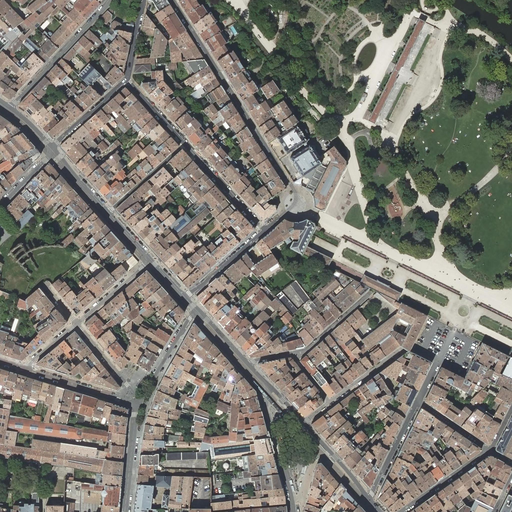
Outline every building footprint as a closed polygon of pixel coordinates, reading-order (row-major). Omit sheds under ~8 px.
[(0,13),(2,15),(0,16),(0,19),(4,17),(12,9),(7,4),(3,0),(1,0),(0,1),(0,13)] [(58,6),(50,0),(47,3),(33,14),(24,21),(16,27),(22,33),(17,38),(22,43),(22,42),(23,43),(30,50),(44,64),(47,60),(50,58),(36,45),(32,41),(41,33),(36,28),(47,17),(50,14),(52,12),(58,6)] [(50,0),(37,0),(27,8),(30,11),(33,14),(47,3),(50,0)] [(63,8),(68,2),(67,1),(65,0),(50,0),(58,6),(60,9),(61,10),(63,8)] [(70,0),(68,2),(72,6),(75,8),(86,19),(92,13),(98,7),(92,2),(91,2),(88,0),(70,0)] [(148,0),(152,1),(159,12),(170,5),(166,0),(148,0)] [(196,2),(194,0),(181,0),(179,2),(187,15),(200,6),(197,1),(196,2)] [(83,22),(86,19),(75,8),(72,6),(68,2),(63,8),(61,10),(66,14),(79,27),(83,22)] [(170,5),(159,12),(155,14),(160,23),(162,22),(175,13),(170,5)] [(208,15),(202,5),(200,6),(187,15),(194,25),(208,15)] [(52,15),(53,16),(60,9),(58,6),(52,12),(54,13),(52,15)] [(119,36),(129,46),(132,33),(133,25),(134,19),(132,19),(131,21),(130,23),(131,25),(127,24),(127,25),(126,26),(121,25),(120,23),(116,21),(114,21),(110,26),(108,23),(111,19),(112,15),(111,14),(113,12),(113,10),(110,8),(104,14),(100,18),(106,25),(106,24),(109,27),(114,31),(115,32),(119,36)] [(0,19),(0,33),(3,36),(14,28),(16,27),(24,21),(18,15),(12,9),(4,17),(0,19)] [(186,31),(175,13),(162,22),(160,23),(155,26),(157,29),(167,41),(169,44),(186,31)] [(217,22),(211,13),(208,15),(194,25),(199,34),(217,22)] [(76,30),(79,27),(66,14),(65,16),(67,17),(62,22),(60,21),(59,22),(62,25),(72,34),(76,30)] [(149,18),(145,14),(143,26),(154,29),(155,26),(149,18)] [(370,116),(368,121),(374,124),(377,119),(397,79),(396,77),(398,72),(401,67),(403,67),(423,26),(425,22),(419,19),(417,23),(393,70),(370,116)] [(219,25),(217,22),(199,34),(205,42),(220,33),(222,31),(223,31),(220,27),(219,26),(219,25)] [(66,41),(72,34),(62,25),(51,37),(50,38),(46,35),(47,34),(45,31),(42,34),(44,35),(48,40),(58,49),(66,41)] [(154,29),(143,26),(141,34),(140,38),(143,38),(144,38),(145,35),(154,37),(151,54),(138,52),(136,59),(150,58),(154,58),(157,57),(164,57),(167,41),(157,29),(157,30),(154,29)] [(3,53),(4,53),(8,48),(17,38),(22,33),(16,27),(14,28),(3,36),(0,38),(0,54),(2,52),(3,53)] [(101,41),(100,41),(89,30),(87,33),(83,36),(93,45),(96,47),(101,42),(101,41)] [(181,53),(182,52),(194,44),(186,31),(169,44),(170,56),(171,63),(176,62),(182,62),(182,59),(181,53)] [(226,43),(229,42),(228,40),(227,40),(222,31),(220,33),(205,42),(211,53),(224,45),(226,43)] [(128,54),(129,46),(119,36),(115,32),(112,35),(109,33),(109,34),(107,32),(105,34),(113,42),(120,48),(119,52),(128,54)] [(36,45),(50,58),(54,53),(58,49),(48,40),(44,35),(42,34),(41,33),(40,34),(42,36),(40,38),(41,40),(36,45)] [(93,45),(83,36),(81,39),(78,42),(87,51),(93,45)] [(41,67),(44,64),(30,50),(23,58),(26,61),(22,66),(19,63),(18,62),(19,61),(15,58),(13,59),(13,58),(14,57),(16,55),(13,52),(22,43),(17,38),(8,48),(4,53),(8,57),(11,60),(12,61),(14,63),(20,68),(20,69),(30,78),(34,74),(41,67)] [(126,61),(128,54),(119,52),(120,48),(113,42),(110,45),(107,43),(102,39),(100,41),(101,41),(101,42),(104,45),(107,47),(110,50),(115,55),(118,57),(117,60),(126,61)] [(85,61),(91,55),(87,51),(78,42),(75,45),(72,48),(85,61)] [(204,60),(194,44),(182,52),(186,59),(182,59),(182,62),(183,62),(204,60)] [(224,45),(211,53),(217,62),(230,53),(224,45)] [(104,56),(110,50),(107,47),(101,53),(104,56)] [(123,74),(126,61),(117,60),(118,57),(115,55),(110,50),(104,56),(115,66),(123,74)] [(238,60),(233,51),(230,53),(217,62),(222,70),(238,60)] [(0,67),(8,57),(4,53),(3,53),(2,52),(0,54),(0,56),(1,58),(2,59),(0,61),(0,67)] [(11,67),(14,63),(12,61),(11,60),(8,57),(0,67),(0,82),(1,82),(6,74),(2,72),(7,65),(11,67)] [(136,59),(135,66),(155,64),(157,64),(157,57),(154,58),(150,58),(136,59)] [(67,75),(72,69),(62,59),(59,62),(56,65),(67,75)] [(208,66),(204,60),(183,62),(191,75),(192,76),(195,74),(208,66)] [(239,62),(238,60),(222,70),(229,81),(245,70),(243,68),(239,62)] [(171,63),(168,63),(168,70),(176,70),(176,62),(171,63)] [(16,74),(20,69),(20,68),(14,63),(11,67),(6,74),(1,82),(0,82),(0,92),(2,94),(8,87),(12,81),(7,78),(12,71),(16,74)] [(151,72),(155,72),(163,71),(168,70),(168,63),(157,64),(155,64),(135,66),(133,73),(146,72),(151,72)] [(100,74),(89,64),(78,76),(79,77),(87,84),(89,86),(97,94),(101,97),(105,93),(101,89),(98,90),(93,85),(93,82),(96,78),(99,78),(99,79),(99,78),(104,83),(104,86),(109,90),(112,87),(107,81),(104,78),(100,74)] [(70,79),(67,75),(56,65),(54,68),(51,71),(61,81),(64,84),(65,85),(70,79)] [(123,77),(123,74),(115,66),(108,74),(117,82),(123,77)] [(212,72),(208,66),(195,74),(192,76),(188,79),(187,79),(190,85),(195,82),(198,80),(212,72)] [(27,81),(30,78),(20,69),(16,74),(20,77),(18,79),(24,85),(27,81)] [(251,76),(247,69),(245,70),(229,81),(236,92),(252,81),(250,77),(251,76)] [(58,90),(63,94),(64,92),(60,88),(64,84),(61,81),(51,71),(48,74),(45,77),(53,85),(55,87),(58,90)] [(149,95),(157,104),(165,96),(165,97),(167,96),(172,93),(173,92),(182,88),(179,84),(177,82),(175,83),(176,85),(171,90),(164,81),(163,71),(155,72),(156,85),(157,87),(157,88),(149,95)] [(141,86),(149,95),(157,88),(157,87),(156,85),(155,72),(151,72),(151,79),(152,79),(152,82),(142,83),(141,86)] [(216,78),(212,72),(198,80),(195,82),(190,85),(192,88),(197,85),(199,89),(202,87),(202,86),(216,78)] [(112,87),(117,82),(108,74),(106,76),(105,77),(104,78),(107,81),(112,87)] [(21,88),(24,85),(18,79),(17,81),(14,78),(14,77),(12,75),(10,78),(12,80),(12,81),(8,87),(2,94),(5,96),(9,99),(11,99),(17,93),(21,88)] [(42,97),(53,85),(45,77),(34,89),(32,91),(29,93),(25,98),(19,105),(19,106),(22,108),(25,110),(36,100),(37,99),(41,95),(42,97)] [(221,86),(216,78),(202,86),(203,88),(206,86),(210,93),(221,86)] [(95,102),(101,97),(97,94),(89,86),(86,89),(84,86),(81,84),(76,80),(74,82),(75,84),(78,87),(80,89),(83,91),(84,91),(84,92),(89,96),(95,102)] [(258,90),(252,81),(236,92),(242,101),(252,94),(258,90)] [(275,85),(272,81),(260,89),(267,99),(279,91),(278,90),(277,88),(275,85)] [(226,94),(221,86),(210,93),(207,95),(210,99),(199,107),(203,111),(211,104),(213,103),(216,101),(226,94)] [(89,107),(95,102),(89,96),(84,92),(84,91),(83,91),(80,89),(78,91),(72,87),(70,90),(71,91),(75,94),(75,95),(77,97),(78,98),(89,107)] [(125,88),(119,94),(124,100),(131,94),(126,88),(125,88)] [(165,96),(157,104),(163,110),(172,101),(176,98),(177,97),(179,95),(179,94),(175,97),(172,93),(167,96),(165,97),(165,96)] [(124,100),(119,94),(113,99),(119,105),(121,108),(124,106),(122,103),(121,103),(122,102),(124,100)] [(124,111),(137,100),(131,94),(124,100),(122,102),(121,103),(122,103),(123,103),(125,101),(127,103),(124,106),(121,108),(122,109),(124,111)] [(228,98),(226,94),(216,101),(220,108),(217,110),(218,112),(222,109),(231,102),(228,98)] [(252,94),(242,101),(243,103),(253,96),(252,94)] [(28,113),(31,116),(37,111),(38,112),(44,107),(44,106),(42,104),(38,101),(42,97),(41,95),(37,99),(36,100),(25,110),(26,111),(28,113)] [(83,113),(89,107),(78,98),(77,97),(75,95),(74,96),(74,97),(75,97),(76,98),(73,101),(72,100),(71,100),(70,100),(70,101),(83,113)] [(255,100),(253,96),(243,103),(249,112),(259,105),(265,101),(263,98),(262,97),(258,100),(257,99),(255,100)] [(172,101),(163,110),(169,117),(183,104),(177,97),(176,98),(172,101)] [(51,106),(54,103),(51,99),(48,102),(48,103),(45,105),(44,106),(44,107),(38,112),(37,111),(31,116),(34,120),(37,122),(44,116),(51,109),(53,107),(51,106)] [(68,110),(77,119),(83,113),(70,101),(70,100),(68,99),(67,100),(67,101),(67,102),(68,103),(64,106),(64,107),(68,110)] [(119,105),(113,99),(107,104),(113,111),(116,114),(118,116),(120,114),(123,111),(124,111),(122,109),(121,108),(119,105)] [(53,107),(59,113),(64,118),(70,124),(77,119),(68,110),(64,107),(64,106),(58,101),(57,100),(54,103),(51,106),(53,107)] [(137,122),(148,112),(142,106),(137,100),(124,111),(123,111),(120,114),(118,116),(118,117),(116,118),(114,120),(113,121),(119,127),(124,133),(132,127),(134,124),(136,122),(137,122)] [(270,110),(265,101),(259,105),(249,112),(254,120),(269,110),(270,110)] [(288,108),(283,101),(271,109),(270,110),(269,110),(254,120),(259,128),(271,119),(273,118),(274,117),(276,116),(288,108)] [(216,126),(218,127),(219,126),(223,124),(224,123),(228,120),(238,113),(231,102),(222,109),(218,112),(217,112),(212,116),(209,118),(214,123),(216,126)] [(107,104),(101,110),(107,117),(110,120),(112,122),(113,121),(114,120),(110,115),(112,113),(116,118),(118,117),(118,116),(116,114),(113,111),(107,104)] [(183,104),(169,117),(175,123),(187,112),(189,110),(183,104)] [(203,111),(209,118),(212,116),(217,112),(211,104),(203,111)] [(259,128),(263,135),(276,127),(281,123),(292,115),(288,108),(276,116),(274,117),(273,118),(271,119),(259,128)] [(40,126),(42,128),(54,118),(57,116),(57,115),(55,114),(54,115),(51,112),(52,110),(51,109),(44,116),(37,122),(40,126)] [(116,129),(119,127),(113,121),(112,122),(110,120),(107,117),(101,110),(95,115),(104,125),(105,124),(107,126),(110,123),(111,125),(114,128),(114,127),(116,129)] [(175,123),(181,131),(195,118),(197,116),(194,113),(193,114),(191,112),(189,110),(187,112),(175,123)] [(153,118),(148,112),(137,122),(136,122),(139,126),(137,127),(140,130),(142,128),(153,118)] [(232,126),(242,119),(238,113),(228,120),(224,123),(223,124),(219,126),(218,127),(223,132),(227,129),(230,128),(232,126)] [(111,137),(114,134),(113,133),(108,127),(107,126),(105,124),(104,125),(95,115),(89,121),(95,127),(98,131),(102,127),(104,129),(110,136),(110,135),(111,137)] [(297,122),(292,115),(281,123),(276,127),(263,135),(268,143),(272,140),(273,140),(273,139),(276,137),(281,134),(296,124),(297,122)] [(0,116),(0,132),(3,130),(11,123),(3,118),(0,116)] [(45,131),(47,134),(58,123),(54,118),(42,128),(45,131)] [(58,123),(47,134),(50,137),(52,140),(53,140),(70,124),(64,118),(58,123)] [(159,124),(153,118),(142,128),(140,130),(146,136),(148,135),(159,124)] [(181,131),(188,138),(200,126),(201,126),(204,123),(203,122),(200,124),(195,118),(181,131)] [(235,135),(247,127),(242,119),(232,126),(230,128),(231,130),(233,129),(236,133),(234,134),(235,135)] [(108,147),(111,145),(106,138),(105,139),(100,133),(98,131),(95,127),(89,121),(83,126),(89,132),(87,134),(93,140),(98,146),(103,141),(108,147)] [(301,127),(298,122),(297,122),(296,124),(281,134),(276,137),(278,141),(284,149),(283,149),(287,155),(307,142),(307,141),(309,140),(307,136),(308,134),(307,132),(306,130),(304,128),(301,127)] [(17,128),(11,123),(3,130),(0,132),(0,136),(2,139),(17,128)] [(188,138),(195,145),(211,130),(216,126),(214,123),(208,128),(204,131),(200,126),(188,138)] [(165,131),(159,124),(148,135),(146,136),(147,137),(149,136),(153,141),(165,131)] [(64,152),(65,154),(78,142),(87,134),(89,132),(83,126),(59,147),(64,152)] [(195,145),(201,152),(213,141),(216,139),(213,136),(214,134),(214,132),(213,131),(218,127),(216,126),(211,130),(195,145)] [(252,135),(247,127),(235,135),(232,137),(229,139),(229,140),(230,141),(233,139),(236,137),(241,143),(252,135)] [(18,129),(17,128),(2,139),(0,139),(0,144),(2,143),(4,145),(12,140),(12,139),(22,134),(18,129)] [(171,137),(165,131),(153,141),(151,143),(143,150),(148,157),(152,154),(157,149),(163,144),(171,137)] [(0,150),(6,158),(4,159),(6,162),(14,158),(27,152),(35,147),(28,140),(22,134),(12,139),(12,140),(4,145),(2,143),(0,144),(0,150)] [(73,163),(76,165),(88,154),(91,152),(98,146),(93,140),(87,134),(78,142),(65,154),(67,156),(70,160),(73,163)] [(257,144),(252,135),(241,143),(240,144),(244,151),(241,153),(242,154),(245,153),(247,151),(257,144)] [(179,146),(171,137),(163,144),(171,153),(179,146)] [(201,152),(208,160),(219,149),(221,148),(226,143),(224,140),(217,146),(215,144),(218,141),(216,139),(213,141),(201,152)] [(122,147),(123,146),(117,140),(113,143),(111,145),(108,147),(109,147),(114,154),(117,151),(119,149),(122,147)] [(101,150),(103,152),(109,147),(108,147),(103,141),(98,146),(101,150)] [(142,145),(139,147),(143,150),(151,143),(148,141),(142,146),(142,145)] [(227,155),(222,149),(224,147),(227,144),(226,143),(221,148),(219,149),(208,160),(214,167),(227,155)] [(139,147),(137,144),(134,147),(139,154),(143,150),(139,147)] [(171,153),(163,144),(157,149),(166,158),(171,153)] [(262,151),(257,144),(247,151),(250,155),(248,157),(245,153),(242,154),(242,155),(244,156),(246,158),(248,161),(252,158),(262,151)] [(318,159),(320,157),(320,156),(315,149),(315,147),(315,146),(314,145),(312,144),(310,146),(309,145),(289,158),(293,164),(301,177),(320,164),(321,164),(318,159)] [(14,158),(6,162),(3,163),(0,164),(0,172),(2,175),(4,173),(8,171),(9,174),(11,172),(16,180),(21,176),(24,172),(33,163),(30,159),(32,157),(38,151),(35,147),(27,152),(14,158)] [(314,207),(319,210),(320,210),(324,210),(327,203),(345,167),(346,166),(345,162),(345,161),(338,153),(337,151),(335,149),(333,147),(324,154),(321,156),(323,160),(329,157),(330,159),(330,162),(327,168),(320,164),(301,177),(302,178),(302,179),(301,179),(301,180),(301,181),(301,182),(301,183),(301,184),(301,186),(304,187),(306,189),(308,190),(310,193),(312,195),(313,200),(314,203),(314,207)] [(166,158),(157,149),(152,154),(160,163),(166,158)] [(79,169),(81,172),(94,161),(99,156),(100,155),(103,152),(101,150),(98,153),(98,152),(94,155),(91,152),(88,154),(76,165),(79,169)] [(143,150),(139,154),(138,154),(144,160),(144,161),(145,159),(148,157),(143,150)] [(176,166),(188,156),(182,150),(168,162),(174,168),(176,166)] [(41,154),(38,151),(32,157),(30,159),(33,163),(37,159),(41,155),(41,154)] [(119,152),(117,151),(114,154),(106,161),(99,167),(87,178),(90,182),(93,184),(105,173),(108,170),(120,160),(121,159),(117,154),(119,152)] [(267,159),(262,151),(252,158),(248,161),(250,163),(252,161),(253,162),(254,161),(257,166),(267,159)] [(152,154),(148,157),(145,159),(154,169),(160,163),(152,154)] [(233,162),(237,160),(235,158),(232,161),(227,155),(214,167),(221,174),(231,165),(233,162)] [(244,156),(242,155),(237,160),(233,162),(231,165),(221,174),(232,186),(244,174),(242,172),(240,174),(238,172),(238,171),(238,170),(238,169),(237,168),(236,168),(235,169),(233,166),(244,156)] [(85,175),(87,178),(99,167),(106,161),(104,159),(97,165),(96,163),(101,159),(99,156),(94,161),(81,172),(85,175)] [(180,173),(193,161),(188,156),(176,166),(180,171),(179,172),(180,173)] [(154,169),(145,159),(144,161),(144,160),(139,165),(147,174),(154,169)] [(272,166),(267,159),(257,166),(256,167),(254,168),(255,170),(258,169),(260,172),(258,173),(259,175),(272,166)] [(113,177),(121,170),(124,168),(120,163),(122,162),(120,160),(108,170),(105,173),(93,184),(96,187),(98,190),(107,183),(113,177)] [(198,168),(193,161),(180,173),(173,179),(162,189),(159,192),(165,198),(168,195),(175,188),(179,185),(198,168)] [(173,179),(180,173),(179,172),(178,172),(174,168),(168,162),(163,167),(173,179)] [(49,163),(42,171),(49,178),(51,176),(55,182),(61,176),(55,170),(49,163)] [(141,180),(147,174),(139,165),(132,171),(141,180)] [(278,176),(272,166),(259,175),(260,176),(263,181),(266,184),(278,176)] [(156,183),(162,189),(173,179),(163,167),(147,181),(152,187),(156,183)] [(205,175),(198,168),(179,185),(184,191),(183,191),(183,192),(183,193),(184,194),(185,192),(188,190),(205,175)] [(122,180),(126,176),(121,170),(113,177),(107,183),(98,190),(101,194),(104,196),(122,180)] [(14,183),(16,180),(11,172),(9,174),(8,171),(4,173),(2,175),(5,178),(11,186),(14,183)] [(37,176),(36,177),(41,183),(37,187),(43,194),(48,189),(55,182),(51,176),(49,178),(42,171),(37,176)] [(135,185),(141,180),(132,171),(127,176),(129,178),(124,182),(126,185),(131,180),(135,185)] [(2,175),(0,172),(0,185),(6,192),(9,188),(11,186),(5,178),(2,175)] [(245,173),(244,174),(232,186),(240,195),(251,185),(254,182),(252,181),(250,182),(245,177),(247,175),(245,173)] [(209,179),(205,175),(188,190),(192,195),(209,179)] [(63,179),(61,176),(55,182),(48,189),(43,194),(50,200),(52,197),(54,195),(66,182),(63,179)] [(286,189),(278,176),(266,184),(264,186),(272,198),(278,194),(286,189)] [(41,183),(36,177),(29,185),(25,189),(30,195),(32,193),(35,196),(38,200),(40,197),(43,194),(37,187),(41,183)] [(299,185),(301,186),(301,184),(301,183),(301,182),(301,181),(301,180),(301,179),(302,179),(302,178),(301,177),(299,179),(294,182),(295,184),(299,185)] [(272,198),(264,186),(263,186),(261,182),(258,178),(255,181),(260,189),(256,191),(259,195),(265,202),(266,202),(272,198)] [(215,186),(209,179),(192,195),(190,196),(189,197),(195,204),(198,201),(202,197),(205,195),(215,186)] [(108,201),(126,185),(124,182),(122,180),(104,196),(106,199),(108,201)] [(130,189),(135,185),(131,180),(126,185),(130,189)] [(150,189),(152,187),(147,181),(136,191),(116,209),(118,212),(121,215),(138,202),(142,200),(140,198),(147,191),(150,189)] [(50,200),(45,205),(47,207),(55,199),(58,203),(60,201),(73,189),(69,185),(66,182),(54,195),(52,197),(50,200)] [(155,195),(159,192),(162,189),(156,183),(152,187),(150,189),(153,193),(155,195)] [(112,206),(130,189),(126,185),(108,201),(111,204),(112,206)] [(240,195),(251,208),(257,203),(260,206),(265,202),(259,195),(256,191),(254,188),(251,185),(240,195)] [(178,240),(189,230),(196,224),(210,212),(213,209),(226,198),(215,186),(205,195),(202,197),(198,201),(195,204),(186,211),(181,216),(176,220),(168,228),(175,236),(178,240)] [(21,193),(20,194),(25,199),(31,206),(36,202),(38,200),(35,196),(32,193),(30,195),(25,189),(21,193)] [(52,216),(55,219),(58,215),(62,211),(66,208),(78,196),(76,193),(73,189),(60,201),(63,205),(56,212),(52,216)] [(142,200),(144,202),(151,195),(147,191),(140,198),(142,200)] [(167,200),(165,198),(159,192),(155,195),(145,204),(147,206),(143,209),(142,209),(129,219),(126,221),(130,226),(132,228),(136,224),(148,216),(154,210),(156,209),(158,207),(167,200)] [(6,209),(9,213),(10,214),(25,199),(20,194),(16,199),(6,209)] [(43,194),(40,197),(38,200),(36,202),(42,208),(45,205),(46,203),(50,200),(43,194)] [(174,202),(168,195),(165,198),(167,200),(171,205),(174,203),(174,202)] [(83,201),(78,196),(66,208),(62,211),(64,213),(67,210),(69,212),(69,213),(69,214),(69,215),(70,215),(70,216),(71,216),(72,216),(73,216),(75,218),(72,221),(73,223),(90,208),(83,201)] [(231,204),(226,198),(213,209),(210,212),(215,218),(216,218),(231,204)] [(25,199),(10,214),(13,219),(16,222),(27,210),(31,206),(25,199)] [(125,220),(126,221),(129,219),(142,209),(143,209),(147,206),(145,204),(142,207),(138,202),(121,215),(125,220)] [(275,208),(275,205),(271,205),(269,205),(266,202),(265,202),(260,206),(257,203),(251,208),(264,222),(276,211),(275,208)] [(221,224),(237,210),(231,204),(216,218),(221,224)] [(176,211),(181,216),(186,211),(180,205),(177,207),(175,209),(176,211)] [(135,231),(138,233),(144,228),(160,214),(157,210),(159,209),(159,208),(158,207),(156,209),(154,210),(148,216),(136,224),(132,228),(135,231)] [(73,223),(73,224),(75,226),(73,228),(73,229),(69,232),(71,234),(74,231),(94,213),(92,211),(90,208),(73,223)] [(141,237),(143,239),(150,233),(172,214),(167,209),(167,208),(160,214),(144,228),(138,233),(141,237)] [(27,210),(16,222),(21,229),(34,216),(27,210)] [(245,218),(237,210),(221,224),(226,228),(226,229),(227,229),(228,230),(232,227),(233,228),(245,218)] [(147,243),(148,245),(160,235),(162,233),(168,228),(176,220),(181,216),(176,211),(172,214),(150,233),(143,239),(147,243)] [(96,215),(94,213),(74,231),(75,232),(76,233),(78,231),(80,234),(98,218),(96,215)] [(75,238),(73,240),(81,248),(83,246),(89,240),(105,225),(101,220),(98,218),(80,234),(75,238)] [(255,229),(245,218),(233,228),(236,231),(232,235),(239,243),(255,229)] [(314,223),(313,223),(306,219),(302,221),(299,222),(295,223),(293,223),(293,233),(293,234),(293,239),(298,239),(297,242),(293,242),(290,248),(290,249),(302,254),(306,246),(312,234),(313,232),(316,227),(314,223)] [(293,233),(293,223),(292,223),(289,222),(288,222),(286,221),(284,220),(276,227),(284,240),(287,244),(293,240),(293,239),(293,234),(293,233)] [(196,224),(189,230),(195,236),(201,231),(196,224)] [(81,248),(78,250),(85,255),(91,250),(93,248),(111,232),(108,228),(105,225),(89,240),(93,245),(92,246),(91,246),(86,250),(83,246),(81,248)] [(284,240),(276,227),(262,239),(269,250),(271,253),(278,263),(281,267),(283,265),(284,267),(285,266),(287,266),(285,264),(284,264),(276,251),(275,251),(273,252),(270,249),(284,240)] [(175,243),(178,240),(175,236),(168,228),(162,233),(160,235),(148,245),(154,251),(159,257),(171,246),(173,244),(175,243)] [(227,229),(226,229),(221,234),(224,239),(222,240),(220,238),(215,243),(216,244),(214,246),(211,243),(205,248),(211,255),(218,262),(239,243),(232,235),(229,232),(228,230),(227,229)] [(115,236),(111,232),(93,248),(101,257),(105,254),(119,241),(115,236)] [(70,234),(59,244),(65,247),(73,240),(75,238),(74,237),(74,238),(71,235),(70,234)] [(269,250),(262,239),(256,245),(262,254),(263,255),(264,258),(262,260),(256,263),(254,265),(248,269),(251,271),(254,274),(256,277),(278,263),(271,253),(269,250)] [(195,244),(191,240),(182,247),(181,249),(164,263),(167,266),(170,269),(182,258),(183,257),(185,255),(187,254),(191,250),(193,249),(198,244),(200,242),(199,240),(195,244)] [(121,243),(119,241),(105,254),(107,256),(108,256),(111,260),(114,257),(115,256),(125,247),(121,243)] [(211,255),(205,248),(203,246),(200,242),(198,244),(201,248),(196,252),(210,268),(218,262),(211,255)] [(164,263),(181,249),(175,243),(173,244),(171,246),(159,257),(162,260),(164,263)] [(302,254),(327,267),(332,259),(308,247),(306,246),(302,254)] [(128,251),(125,247),(115,256),(114,257),(115,258),(116,257),(118,259),(117,259),(117,260),(116,260),(116,261),(116,262),(116,263),(117,263),(118,263),(119,263),(121,261),(122,263),(126,259),(127,260),(132,255),(128,251)] [(203,275),(210,268),(196,252),(193,249),(191,250),(194,254),(188,259),(191,262),(195,266),(198,268),(203,275)] [(91,250),(85,255),(87,256),(81,260),(90,266),(96,261),(99,259),(98,259),(97,260),(96,260),(95,260),(94,260),(93,260),(92,260),(92,259),(91,259),(90,259),(90,258),(89,257),(89,256),(89,255),(89,254),(89,253),(90,252),(90,251),(91,250)] [(246,253),(240,259),(243,263),(248,269),(254,265),(252,262),(252,261),(250,259),(253,257),(249,251),(246,253)] [(127,272),(138,262),(132,255),(127,260),(126,259),(122,263),(120,264),(127,272)] [(182,258),(170,269),(173,273),(176,276),(187,266),(191,262),(188,259),(188,258),(185,255),(183,257),(182,258)] [(100,257),(99,259),(96,261),(101,265),(102,265),(104,266),(106,264),(100,257)] [(240,259),(233,264),(238,270),(244,276),(246,277),(251,271),(248,269),(243,263),(240,259)] [(90,266),(81,260),(79,262),(85,270),(86,269),(90,266)] [(179,279),(182,282),(193,272),(198,268),(195,266),(191,262),(187,266),(176,276),(179,279)] [(118,267),(110,274),(116,281),(122,276),(127,272),(120,264),(119,265),(120,266),(118,267)] [(233,264),(222,274),(233,285),(236,283),(241,278),(244,276),(238,270),(233,264)] [(102,265),(101,265),(100,266),(104,269),(94,278),(104,291),(110,286),(116,281),(110,274),(105,268),(104,266),(102,265)] [(188,288),(203,275),(198,268),(193,272),(182,282),(187,288),(188,288)] [(149,274),(146,271),(133,282),(139,289),(140,288),(141,290),(154,279),(149,274)] [(233,298),(234,301),(236,299),(234,297),(235,296),(231,291),(235,287),(233,285),(222,274),(217,279),(225,288),(228,291),(229,291),(230,292),(228,294),(230,295),(232,297),(232,298),(233,298)] [(104,291),(94,278),(93,278),(91,275),(90,276),(92,279),(85,284),(83,282),(82,283),(84,286),(86,288),(95,299),(98,296),(104,291)] [(340,284),(332,275),(313,293),(317,297),(321,303),(326,308),(329,311),(336,318),(338,316),(341,313),(348,308),(354,302),(361,296),(370,288),(360,283),(355,280),(350,285),(345,289),(337,297),(332,292),(340,284)] [(397,301),(401,293),(388,287),(389,286),(377,280),(376,281),(364,275),(360,283),(370,288),(377,291),(397,301)] [(59,279),(52,285),(56,290),(58,292),(67,285),(64,281),(62,283),(60,280),(59,279)] [(157,283),(154,279),(141,290),(140,291),(139,291),(145,299),(143,300),(144,302),(161,287),(157,283)] [(223,293),(224,294),(225,293),(226,292),(227,293),(229,291),(228,291),(225,288),(217,279),(209,285),(212,288),(216,293),(217,295),(220,293),(223,293)] [(310,299),(308,296),(296,280),(290,285),(304,303),(301,307),(308,315),(309,313),(313,317),(324,329),(329,325),(322,317),(319,314),(314,309),(317,307),(313,302),(312,301),(310,299)] [(89,304),(95,299),(86,288),(84,286),(82,283),(80,281),(79,283),(85,290),(76,296),(75,297),(77,300),(84,308),(89,304)] [(133,282),(124,290),(131,298),(134,296),(139,291),(140,291),(141,290),(140,288),(139,289),(133,282)] [(243,297),(246,300),(254,293),(256,295),(264,287),(262,285),(260,287),(257,284),(255,286),(244,296),(243,297)] [(67,285),(58,292),(61,296),(63,298),(71,290),(67,285)] [(196,298),(200,302),(206,295),(212,288),(209,285),(202,291),(196,297),(196,298)] [(136,307),(130,311),(127,314),(131,321),(132,320),(139,315),(141,313),(146,310),(150,306),(148,303),(153,299),(156,302),(167,293),(164,290),(161,287),(144,302),(140,304),(138,306),(137,306),(136,307)] [(256,305),(269,292),(264,287),(256,295),(251,300),(256,305)] [(42,292),(39,288),(31,295),(30,296),(29,297),(26,300),(26,301),(26,305),(27,309),(32,305),(35,304),(45,295),(42,292)] [(202,304),(203,306),(210,299),(210,300),(216,293),(212,288),(206,295),(200,302),(202,304)] [(75,297),(76,296),(71,290),(63,298),(69,306),(77,300),(75,297)] [(123,291),(122,292),(123,293),(123,294),(124,296),(124,297),(125,298),(125,299),(126,300),(126,301),(126,302),(131,298),(124,290),(123,291)] [(211,314),(213,316),(225,304),(228,302),(228,301),(226,299),(230,295),(228,294),(230,292),(229,291),(227,293),(226,293),(225,295),(223,296),(208,311),(211,314)] [(378,347),(385,357),(399,346),(401,347),(402,346),(411,347),(427,316),(397,301),(377,291),(376,292),(393,306),(398,309),(395,314),(391,317),(389,319),(362,340),(365,344),(369,349),(370,350),(372,348),(371,347),(374,344),(375,344),(376,345),(378,347)] [(106,305),(102,308),(106,313),(111,319),(115,324),(116,324),(124,317),(127,314),(130,311),(129,310),(129,309),(129,308),(128,307),(128,306),(128,305),(127,304),(127,303),(126,302),(126,301),(126,300),(125,299),(125,298),(124,297),(124,296),(123,294),(123,293),(122,292),(110,301),(106,305)] [(267,306),(275,298),(269,292),(256,305),(254,308),(248,314),(244,318),(229,334),(232,337),(235,341),(247,327),(250,324),(252,321),(262,311),(267,306)] [(295,312),(297,310),(281,292),(275,296),(276,297),(282,304),(285,307),(285,308),(288,311),(292,315),(293,313),(295,312)] [(169,296),(167,293),(146,310),(141,313),(141,314),(146,318),(148,320),(149,318),(157,312),(158,311),(172,299),(169,296)] [(223,293),(220,293),(217,295),(216,293),(210,300),(210,299),(203,306),(205,308),(208,311),(223,296),(225,295),(224,294),(223,293)] [(47,298),(45,295),(35,304),(32,305),(36,309),(34,311),(34,312),(29,316),(30,317),(30,318),(36,313),(40,310),(50,302),(47,298)] [(131,298),(126,302),(127,303),(127,304),(128,305),(128,306),(128,307),(129,308),(129,309),(129,310),(130,311),(136,307),(137,306),(138,306),(140,304),(139,303),(137,305),(133,299),(135,297),(134,296),(131,298)] [(215,319),(217,321),(232,307),(233,306),(236,303),(234,301),(233,298),(232,298),(232,297),(228,301),(228,302),(230,305),(228,307),(225,304),(213,316),(215,319)] [(279,307),(282,304),(276,297),(275,298),(267,306),(262,311),(252,321),(250,324),(247,327),(235,341),(238,344),(241,347),(254,332),(256,330),(259,327),(266,321),(279,307)] [(243,297),(237,302),(240,306),(246,300),(243,297)] [(321,303),(317,297),(312,301),(313,302),(317,307),(314,309),(319,314),(326,308),(321,303)] [(175,302),(172,299),(158,311),(157,312),(162,317),(160,319),(158,317),(152,323),(156,326),(160,321),(161,320),(163,319),(163,318),(168,314),(178,306),(175,302)] [(81,311),(84,308),(77,300),(69,306),(76,314),(81,311)] [(248,302),(254,308),(256,305),(251,300),(248,302)] [(52,304),(50,302),(40,310),(36,313),(41,320),(46,317),(56,309),(52,304)] [(287,312),(288,311),(285,308),(285,307),(282,304),(279,307),(283,311),(279,314),(282,317),(287,312)] [(181,308),(178,306),(168,314),(177,325),(181,318),(184,313),(181,308)] [(221,325),(223,328),(238,313),(240,311),(239,311),(238,310),(240,308),(239,307),(237,309),(233,306),(232,307),(217,321),(221,325)] [(106,313),(102,308),(98,312),(95,315),(98,319),(103,315),(106,313)] [(322,317),(329,311),(326,308),(319,314),(322,317)] [(66,320),(56,309),(46,317),(41,320),(34,326),(35,328),(38,334),(43,343),(49,337),(57,331),(67,322),(66,320)] [(357,309),(345,320),(354,330),(366,321),(357,309)] [(329,325),(336,318),(329,311),(322,317),(329,325)] [(293,318),(287,312),(282,317),(280,318),(286,324),(288,322),(290,321),(293,318)] [(226,331),(229,334),(244,318),(241,316),(238,313),(223,328),(226,331)] [(318,334),(324,329),(313,317),(309,313),(308,315),(307,316),(308,317),(306,320),(307,322),(318,334)] [(177,325),(168,314),(163,318),(165,320),(164,322),(174,331),(175,328),(177,325)] [(98,319),(95,315),(89,320),(84,324),(88,328),(98,319)] [(142,318),(139,315),(132,320),(138,324),(142,318)] [(93,335),(105,324),(104,323),(103,324),(101,322),(98,319),(88,328),(91,332),(93,335)] [(110,328),(115,324),(111,319),(105,324),(93,335),(95,338),(97,340),(110,328)] [(132,320),(131,321),(123,328),(127,332),(129,331),(131,331),(131,330),(131,331),(151,343),(162,350),(165,346),(167,343),(141,326),(138,330),(131,327),(132,320)] [(313,339),(318,334),(307,322),(306,320),(302,323),(300,324),(302,327),(304,329),(313,339)] [(354,330),(345,320),(339,325),(350,338),(354,335),(357,338),(359,337),(356,333),(354,330)] [(243,349),(245,351),(259,339),(262,336),(269,329),(272,327),(266,321),(259,327),(256,330),(254,332),(241,347),(243,349)] [(174,331),(164,322),(159,328),(171,336),(173,332),(174,331)] [(185,337),(179,348),(184,350),(185,348),(187,350),(188,348),(188,347),(200,330),(197,326),(194,323),(193,323),(185,337)] [(142,324),(141,326),(167,343),(169,339),(171,336),(159,328),(158,330),(156,332),(150,329),(142,324)] [(350,338),(339,325),(333,331),(346,346),(350,352),(357,347),(350,338)] [(0,353),(2,354),(7,340),(8,335),(10,328),(9,328),(7,332),(2,331),(4,326),(2,326),(0,330),(0,353)] [(305,346),(313,339),(304,329),(302,327),(297,331),(296,330),(295,331),(296,332),(297,334),(297,335),(300,339),(305,346)] [(112,330),(110,328),(97,340),(101,345),(105,350),(118,340),(119,339),(117,337),(116,338),(110,331),(112,330)] [(247,354),(248,355),(259,349),(263,345),(269,339),(274,335),(269,329),(262,336),(259,339),(245,351),(247,354)] [(160,354),(162,350),(151,343),(131,331),(131,330),(131,331),(130,340),(140,346),(146,349),(158,357),(160,354)] [(184,350),(193,356),(195,353),(193,352),(206,336),(202,332),(200,330),(188,347),(188,348),(187,350),(185,348),(184,350)] [(346,346),(333,331),(329,335),(335,344),(338,347),(341,344),(344,348),(345,347),(345,348),(344,349),(349,356),(352,354),(350,352),(346,346)] [(87,346),(75,332),(70,336),(64,341),(61,344),(58,345),(64,352),(67,356),(70,359),(70,360),(74,357),(76,355),(87,346)] [(36,349),(43,343),(38,334),(29,344),(25,348),(24,350),(29,355),(36,349)] [(279,352),(288,350),(285,343),(300,339),(297,335),(297,334),(295,335),(294,334),(284,339),(282,341),(280,342),(277,338),(272,342),(270,344),(271,345),(266,349),(270,354),(279,352)] [(7,356),(11,357),(15,342),(18,338),(15,337),(13,342),(9,340),(11,335),(8,335),(7,340),(2,354),(7,356)] [(335,344),(329,335),(322,341),(329,349),(335,356),(340,363),(342,365),(346,369),(352,365),(348,360),(348,359),(338,347),(335,344)] [(193,364),(199,368),(202,363),(203,360),(205,357),(213,344),(208,338),(206,336),(193,352),(195,353),(193,356),(196,358),(195,360),(196,360),(193,364)] [(255,357),(270,354),(266,349),(271,345),(270,344),(272,342),(269,339),(263,345),(259,349),(248,355),(250,357),(251,357),(255,357)] [(303,348),(305,346),(300,339),(285,343),(288,350),(303,348)] [(114,361),(125,351),(124,350),(125,350),(126,348),(124,346),(122,346),(121,347),(120,345),(118,343),(119,342),(118,340),(105,350),(110,355),(114,361)] [(140,346),(130,340),(129,343),(128,347),(126,352),(123,357),(130,361),(130,360),(133,363),(134,363),(136,364),(142,355),(143,353),(138,350),(140,346)] [(329,349),(322,341),(316,346),(325,356),(329,353),(333,358),(335,356),(329,349)] [(29,344),(22,342),(22,344),(20,343),(15,342),(11,357),(19,360),(22,361),(29,355),(24,350),(25,348),(29,344)] [(472,361),(493,371),(497,374),(499,373),(507,356),(482,343),(472,361)] [(199,368),(195,377),(198,379),(202,372),(207,374),(208,371),(214,360),(221,353),(215,347),(213,344),(205,357),(203,360),(202,363),(199,368)] [(367,350),(369,349),(365,344),(358,348),(360,350),(363,354),(367,350)] [(64,352),(58,345),(52,351),(49,353),(54,359),(59,356),(60,355),(64,352)] [(379,361),(385,357),(378,347),(376,345),(372,348),(370,350),(372,352),(379,361)] [(89,349),(87,346),(76,355),(74,357),(75,358),(76,358),(78,356),(80,359),(78,360),(73,364),(76,367),(92,353),(89,349)] [(325,356),(316,346),(306,355),(318,371),(320,374),(322,372),(317,365),(323,360),(329,368),(332,365),(329,361),(325,356)] [(360,350),(358,348),(357,347),(350,352),(352,354),(353,355),(354,355),(358,360),(359,361),(366,371),(372,366),(365,357),(362,359),(361,358),(357,353),(360,350)] [(179,348),(176,355),(189,362),(193,356),(184,350),(179,348)] [(154,364),(158,357),(146,349),(144,351),(147,352),(144,356),(142,355),(136,364),(146,371),(149,372),(154,364)] [(372,366),(379,361),(372,352),(370,353),(367,350),(363,354),(365,357),(372,366)] [(123,357),(126,352),(125,351),(114,361),(115,362),(121,370),(122,369),(126,365),(130,361),(123,357)] [(432,362),(410,351),(409,351),(408,351),(395,361),(403,364),(425,375),(432,362)] [(54,359),(49,353),(36,364),(36,365),(40,366),(45,368),(54,359)] [(99,362),(92,353),(76,367),(66,374),(71,376),(74,377),(79,372),(83,377),(99,362)] [(222,354),(221,353),(214,360),(208,371),(214,373),(219,362),(225,357),(222,354)] [(55,371),(70,359),(67,356),(63,359),(60,355),(59,356),(54,359),(45,368),(51,370),(55,371)] [(176,355),(171,364),(187,373),(189,374),(190,374),(192,371),(189,370),(192,364),(189,362),(176,355)] [(318,371),(306,355),(300,361),(312,376),(318,371)] [(354,363),(358,360),(354,355),(353,355),(348,359),(348,360),(352,365),(354,363)] [(212,376),(210,381),(215,384),(212,390),(214,391),(222,374),(224,367),(229,362),(226,359),(225,357),(219,362),(214,373),(212,376)] [(286,364),(292,359),(291,357),(284,359),(259,363),(257,365),(268,377),(286,364)] [(73,364),(70,360),(70,359),(55,371),(61,373),(66,374),(76,367),(73,364)] [(297,366),(292,359),(286,364),(268,377),(272,381),(274,384),(289,372),(291,371),(297,366)] [(511,361),(509,359),(502,372),(505,374),(511,377),(511,361)] [(360,375),(366,371),(359,361),(358,360),(354,363),(352,365),(353,367),(360,375)] [(395,361),(379,373),(387,377),(395,381),(401,369),(406,371),(408,371),(402,384),(417,392),(425,375),(403,364),(395,361)] [(493,371),(472,361),(468,370),(489,380),(490,380),(489,381),(495,384),(499,386),(501,387),(511,392),(511,379),(506,377),(504,376),(503,376),(502,375),(499,373),(497,374),(493,371)] [(105,369),(99,362),(83,377),(80,379),(85,380),(89,381),(105,369)] [(222,374),(214,391),(217,392),(218,388),(223,390),(230,375),(228,373),(234,368),(231,364),(229,362),(224,367),(222,374)] [(343,371),(346,369),(342,365),(340,363),(334,368),(337,370),(339,373),(342,371),(342,372),(343,371)] [(183,402),(196,408),(197,408),(209,383),(198,379),(195,377),(190,374),(189,374),(187,373),(171,364),(164,376),(183,386),(187,379),(192,383),(197,385),(192,396),(191,396),(190,396),(189,396),(189,397),(186,396),(183,402)] [(354,380),(360,375),(353,367),(352,365),(346,369),(347,371),(354,380)] [(303,372),(297,366),(291,371),(289,372),(274,384),(277,387),(280,390),(294,379),(303,372)] [(441,367),(436,377),(446,382),(449,384),(450,384),(451,384),(451,383),(452,383),(452,382),(452,381),(452,380),(451,380),(454,373),(441,367)] [(5,387),(5,386),(9,372),(1,369),(0,368),(0,385),(2,386),(1,389),(0,392),(3,393),(4,389),(4,388),(5,387)] [(219,399),(222,400),(223,401),(226,395),(227,389),(232,378),(239,373),(235,369),(234,368),(228,373),(230,375),(223,390),(219,399)] [(341,389),(347,385),(341,376),(340,374),(339,373),(337,370),(333,373),(329,368),(326,370),(330,375),(332,378),(341,389)] [(108,372),(105,369),(89,381),(93,383),(100,385),(103,378),(106,379),(110,375),(108,372)] [(347,371),(346,369),(343,371),(344,371),(340,374),(341,376),(347,385),(354,380),(347,371)] [(468,370),(464,378),(472,382),(475,384),(479,386),(483,388),(489,381),(490,380),(489,380),(468,370)] [(318,371),(312,376),(320,386),(326,382),(320,374),(318,371)] [(14,392),(17,374),(9,372),(5,386),(10,388),(10,390),(10,391),(14,392)] [(308,379),(303,372),(294,379),(280,390),(283,393),(286,396),(295,389),(297,387),(300,385),(308,379)] [(240,374),(239,373),(232,378),(227,389),(230,390),(228,395),(226,395),(223,401),(229,402),(234,385),(235,384),(237,383),(243,378),(240,374)] [(378,373),(371,379),(380,391),(383,389),(387,394),(391,393),(383,381),(378,373)] [(379,373),(378,373),(383,381),(387,377),(379,373)] [(450,384),(449,384),(450,384),(458,388),(467,393),(470,394),(473,389),(479,391),(481,389),(483,388),(479,386),(475,384),(472,382),(464,378),(454,373),(451,380),(452,380),(452,381),(452,382),(452,383),(451,383),(451,384),(450,384)] [(16,398),(21,399),(22,397),(22,394),(26,377),(17,374),(14,392),(12,399),(16,400),(16,398)] [(120,387),(110,375),(106,379),(103,378),(100,385),(109,388),(117,390),(118,389),(120,387)] [(164,376),(160,383),(174,390),(176,391),(177,391),(179,388),(181,389),(183,386),(164,376)] [(30,396),(34,380),(26,377),(22,394),(28,396),(30,396)] [(446,382),(436,377),(432,385),(447,392),(450,387),(444,384),(446,382)] [(245,380),(243,378),(237,383),(235,384),(234,387),(249,384),(245,380)] [(335,394),(341,389),(332,378),(331,379),(333,381),(330,384),(329,383),(328,384),(328,385),(335,394)] [(313,386),(308,379),(300,385),(297,387),(295,389),(286,396),(288,399),(292,403),(313,386)] [(371,379),(365,384),(375,399),(377,398),(381,397),(383,396),(380,391),(371,379)] [(37,401),(38,399),(42,382),(34,380),(29,399),(29,401),(37,403),(37,401)] [(45,401),(50,384),(44,383),(42,382),(38,399),(45,401)] [(328,384),(326,382),(320,386),(329,397),(330,398),(335,394),(328,385),(328,384)] [(393,396),(394,398),(394,399),(401,402),(410,407),(417,392),(402,384),(401,384),(399,382),(397,386),(400,387),(398,390),(395,390),(393,396)] [(160,383),(157,390),(171,397),(173,398),(176,392),(182,396),(180,398),(178,397),(177,400),(179,400),(180,401),(183,402),(186,396),(187,394),(185,393),(184,395),(182,394),(177,391),(176,391),(174,390),(160,383)] [(46,416),(44,422),(49,423),(52,410),(57,387),(51,385),(50,384),(45,401),(45,403),(50,405),(46,416)] [(242,394),(253,389),(251,386),(249,384),(234,387),(233,392),(242,394)] [(365,384),(358,388),(365,398),(369,396),(372,400),(375,399),(365,384)] [(447,392),(432,385),(429,392),(439,397),(442,399),(443,399),(444,398),(446,393),(447,392)] [(319,392),(313,386),(292,403),(295,406),(298,409),(310,400),(317,394),(319,392)] [(59,387),(57,387),(52,410),(56,410),(55,414),(58,415),(58,412),(59,409),(64,389),(59,387)] [(503,400),(510,404),(511,400),(511,392),(501,387),(498,393),(496,392),(496,393),(488,389),(487,392),(489,393),(496,397),(503,400)] [(356,406),(359,410),(363,408),(367,405),(369,403),(368,401),(367,401),(365,398),(358,388),(353,392),(356,398),(360,403),(356,406)] [(59,409),(70,411),(74,392),(67,390),(64,389),(59,409)] [(244,400),(257,396),(255,391),(253,389),(242,394),(233,392),(231,402),(236,403),(236,401),(240,401),(244,400)] [(481,389),(479,391),(472,399),(479,405),(489,393),(487,392),(481,389)] [(157,390),(153,402),(174,409),(178,410),(180,401),(179,400),(177,400),(173,398),(171,397),(157,390)] [(78,413),(83,395),(77,393),(74,392),(70,411),(78,413)] [(353,392),(338,403),(342,408),(352,401),(356,398),(353,392)] [(439,397),(429,392),(424,402),(435,409),(440,401),(442,399),(439,397)] [(371,402),(374,405),(378,408),(381,411),(386,416),(387,414),(390,411),(383,405),(388,402),(394,398),(393,396),(391,393),(387,394),(383,396),(381,397),(377,398),(375,399),(372,400),(370,401),(371,402)] [(319,397),(317,394),(310,400),(316,408),(323,403),(323,402),(319,397)] [(75,425),(82,426),(84,415),(92,417),(92,416),(97,399),(83,395),(78,413),(77,416),(78,416),(75,425)] [(201,442),(201,443),(211,445),(228,443),(228,441),(236,441),(237,434),(237,429),(238,421),(239,413),(241,413),(241,414),(261,411),(260,407),(258,401),(257,396),(244,400),(240,401),(236,401),(236,403),(231,402),(230,407),(221,403),(221,402),(218,401),(215,408),(227,413),(231,413),(229,436),(224,436),(211,437),(204,436),(203,438),(201,442)] [(451,405),(452,403),(444,398),(443,399),(442,399),(440,401),(435,409),(444,415),(451,405)] [(3,409),(10,410),(12,400),(5,399),(3,409)] [(97,421),(99,421),(100,420),(100,419),(101,416),(105,402),(97,399),(92,416),(98,418),(97,421)] [(207,413),(210,414),(212,414),(215,408),(218,401),(214,399),(207,413)] [(310,400),(298,409),(301,413),(304,416),(305,416),(316,408),(310,400)] [(495,412),(504,417),(510,404),(503,400),(500,404),(497,409),(495,412)] [(106,421),(105,423),(106,423),(107,423),(108,421),(110,414),(113,404),(105,402),(101,416),(100,419),(100,420),(102,421),(103,417),(106,418),(106,419),(107,419),(106,421)] [(179,416),(181,411),(178,410),(174,409),(153,402),(150,409),(169,414),(179,416)] [(359,410),(353,415),(354,416),(355,417),(355,416),(356,417),(360,415),(362,417),(365,413),(370,409),(374,405),(371,402),(369,403),(367,405),(363,408),(359,410)] [(401,402),(396,413),(404,418),(410,407),(401,402)] [(338,403),(326,412),(330,418),(338,411),(342,408),(338,403)] [(110,414),(128,417),(128,413),(128,410),(128,409),(113,404),(110,414)] [(451,405),(444,415),(452,421),(461,411),(459,410),(451,405)] [(469,411),(465,407),(463,409),(462,410),(461,411),(452,421),(458,425),(461,426),(472,413),(469,411)] [(0,443),(4,444),(5,439),(6,436),(7,430),(9,415),(10,410),(3,409),(0,408),(0,443)] [(197,416),(209,419),(210,414),(207,413),(197,408),(196,408),(194,415),(195,415),(197,416)] [(447,426),(421,408),(417,417),(412,426),(431,435),(437,438),(439,436),(441,434),(445,430),(443,429),(447,426)] [(461,426),(470,433),(484,414),(476,408),(472,413),(461,426)] [(150,409),(147,417),(167,420),(168,417),(177,419),(183,420),(184,418),(179,416),(169,414),(150,409)] [(318,431),(320,434),(331,425),(342,417),(349,412),(347,409),(344,411),(343,409),(339,412),(338,411),(330,418),(315,429),(318,431)] [(387,414),(386,416),(387,416),(390,419),(393,422),(400,427),(404,418),(396,413),(395,412),(393,415),(391,414),(394,411),(391,410),(390,411),(387,414)] [(262,414),(261,411),(241,414),(241,413),(239,413),(238,421),(244,420),(249,419),(263,418),(262,414)] [(377,415),(371,420),(366,425),(369,428),(366,430),(366,431),(369,434),(377,426),(382,421),(383,421),(387,416),(386,416),(381,411),(379,413),(377,415)] [(470,433),(479,439),(491,419),(492,419),(493,416),(492,415),(486,411),(484,414),(470,433)] [(69,414),(58,412),(58,415),(56,421),(67,423),(69,414)] [(330,418),(326,412),(311,424),(314,427),(315,429),(330,418)] [(322,436),(325,440),(347,420),(352,416),(349,412),(342,417),(331,425),(320,434),(322,436)] [(491,419),(479,439),(487,444),(488,445),(490,444),(504,417),(495,412),(493,416),(492,419),(491,419)] [(109,424),(127,426),(127,421),(128,417),(110,414),(108,421),(107,423),(109,424)] [(7,430),(17,432),(34,434),(82,440),(82,438),(107,441),(108,442),(112,443),(112,444),(112,445),(125,446),(125,440),(126,435),(108,432),(106,432),(106,431),(104,430),(97,429),(89,428),(82,426),(81,429),(66,425),(56,423),(49,423),(44,422),(40,422),(41,421),(34,420),(32,419),(23,418),(17,417),(9,415),(7,430)] [(195,415),(194,420),(196,421),(207,424),(209,419),(197,416),(195,415)] [(347,420),(325,440),(328,442),(330,445),(342,434),(345,432),(351,426),(352,425),(348,421),(354,416),(353,415),(352,416),(347,420)] [(355,423),(358,421),(355,417),(354,416),(348,421),(352,425),(355,423)] [(390,419),(387,416),(383,421),(382,421),(386,425),(388,428),(393,422),(390,419)] [(511,416),(505,431),(496,448),(496,450),(496,451),(511,459),(511,416)] [(147,417),(144,425),(164,428),(166,428),(166,423),(171,424),(172,421),(167,420),(147,417)] [(244,420),(238,421),(237,429),(245,428),(251,427),(251,426),(264,424),(263,420),(263,418),(249,419),(249,424),(245,425),(244,420)] [(400,427),(393,422),(388,428),(386,425),(384,427),(386,430),(385,431),(383,433),(394,439),(400,427)] [(342,434),(330,445),(333,448),(337,452),(349,441),(350,439),(357,433),(359,431),(358,429),(357,430),(356,431),(355,431),(353,429),(357,426),(355,423),(352,425),(351,426),(345,432),(342,434)] [(108,432),(126,435),(126,430),(127,426),(109,424),(108,432)] [(245,428),(237,429),(237,434),(266,431),(265,427),(264,424),(251,426),(251,427),(252,429),(245,430),(245,428)] [(144,425),(143,432),(163,434),(164,434),(166,434),(166,433),(163,433),(164,428),(144,425)] [(418,447),(425,451),(428,447),(433,443),(437,438),(431,435),(412,426),(405,441),(418,447)] [(443,437),(441,439),(445,444),(446,443),(454,430),(447,426),(443,429),(445,430),(441,434),(443,437)] [(369,434),(367,436),(366,436),(355,447),(343,459),(348,465),(352,469),(364,455),(367,451),(370,448),(373,445),(376,441),(379,437),(383,433),(385,431),(382,429),(375,435),(375,436),(370,441),(369,442),(370,443),(362,452),(359,448),(361,446),(362,446),(369,440),(367,438),(371,435),(369,434)] [(5,439),(4,444),(15,446),(17,432),(7,430),(6,436),(8,437),(8,439),(5,439)] [(360,430),(359,431),(357,433),(350,439),(349,441),(337,452),(340,456),(343,459),(355,447),(366,436),(367,436),(360,430)] [(446,443),(445,444),(449,450),(450,448),(452,450),(453,448),(455,445),(459,449),(461,447),(466,451),(467,448),(472,443),(462,436),(454,430),(446,443)] [(266,431),(237,434),(236,441),(244,441),(254,440),(268,438),(267,434),(266,431)] [(143,432),(142,440),(162,441),(163,441),(172,441),(176,441),(176,436),(170,435),(168,435),(166,434),(164,434),(163,434),(143,432)] [(394,439),(383,433),(379,437),(381,439),(378,443),(381,445),(380,446),(388,450),(394,439)] [(33,439),(32,448),(35,449),(43,450),(52,451),(60,452),(72,454),(79,455),(87,456),(89,457),(93,456),(95,457),(96,455),(97,450),(100,451),(111,453),(124,454),(124,451),(125,446),(112,445),(111,448),(98,447),(98,448),(97,448),(94,448),(88,447),(81,446),(73,445),(62,443),(53,442),(44,440),(36,439),(33,439)] [(421,463),(423,465),(424,465),(432,459),(431,457),(426,451),(425,451),(418,447),(405,441),(400,451),(413,457),(414,456),(416,452),(421,454),(421,455),(425,461),(424,461),(421,463)] [(381,445),(378,443),(378,442),(376,446),(373,445),(370,448),(367,451),(368,452),(371,449),(373,450),(371,454),(374,457),(375,458),(377,459),(374,465),(378,470),(388,450),(380,446),(381,445)] [(106,475),(122,476),(123,468),(123,462),(112,461),(95,457),(93,456),(89,457),(87,456),(79,455),(72,454),(60,452),(52,451),(43,450),(35,449),(32,448),(15,446),(4,444),(0,443),(0,456),(40,463),(66,466),(74,468),(97,473),(101,473),(106,475)] [(433,443),(428,447),(425,451),(426,451),(431,457),(432,459),(433,461),(444,477),(452,471),(448,465),(446,461),(443,458),(442,456),(439,452),(433,443)] [(462,453),(468,460),(480,451),(481,451),(481,450),(481,449),(480,448),(472,443),(467,448),(468,449),(466,451),(462,453)] [(451,451),(460,465),(468,460),(462,453),(459,449),(455,445),(453,448),(452,450),(451,451)] [(140,453),(140,455),(155,455),(155,454),(158,454),(158,453),(162,453),(162,452),(159,452),(158,449),(162,449),(162,447),(141,447),(140,453)] [(448,465),(452,471),(460,465),(451,451),(450,451),(444,454),(441,450),(439,452),(442,456),(443,458),(446,461),(448,465)] [(112,461),(123,462),(124,457),(124,454),(111,453),(100,451),(99,455),(96,455),(95,457),(112,461)] [(364,455),(352,469),(355,472),(357,475),(369,462),(374,457),(371,454),(368,452),(367,451),(364,455)] [(397,457),(410,463),(412,464),(416,470),(423,465),(421,463),(420,464),(417,462),(418,460),(417,458),(414,456),(413,457),(400,451),(397,457)] [(199,452),(166,453),(166,460),(209,459),(208,452),(199,452)] [(255,455),(242,456),(244,471),(251,470),(253,477),(278,474),(275,462),(276,462),(275,458),(274,458),(272,453),(255,455)] [(139,462),(139,465),(156,465),(158,465),(158,454),(155,454),(155,455),(140,455),(139,462)] [(492,467),(496,459),(491,456),(489,455),(489,456),(482,461),(486,466),(489,464),(491,466),(492,467)] [(369,462),(357,475),(363,481),(366,485),(369,488),(370,488),(378,470),(374,465),(377,459),(375,458),(374,457),(369,462)] [(390,471),(397,478),(404,470),(406,469),(408,466),(410,463),(397,457),(390,471)] [(433,461),(432,459),(424,465),(426,468),(429,471),(436,482),(444,477),(433,461)] [(485,481),(493,485),(504,463),(496,459),(492,467),(490,472),(488,475),(485,481)] [(482,461),(474,466),(481,478),(486,475),(488,475),(490,472),(486,466),(482,461)] [(321,485),(319,489),(320,490),(323,492),(325,489),(334,478),(332,475),(320,463),(317,464),(313,477),(320,483),(319,484),(321,485)] [(408,466),(406,469),(404,470),(408,476),(412,481),(421,493),(429,488),(416,470),(412,464),(410,463),(408,466)] [(504,463),(493,485),(501,489),(511,468),(511,467),(504,463)] [(138,473),(138,475),(149,475),(153,475),(155,475),(156,475),(156,473),(156,465),(139,465),(138,473)] [(429,471),(426,468),(424,465),(423,465),(416,470),(429,488),(436,482),(429,471)] [(474,466),(466,472),(474,483),(479,480),(481,483),(476,486),(479,490),(480,491),(483,486),(485,482),(481,478),(474,466)] [(164,472),(164,476),(172,476),(184,477),(193,477),(210,477),(210,475),(210,470),(164,469),(165,469),(164,472)] [(239,472),(238,472),(238,477),(243,477),(243,478),(250,477),(251,482),(254,481),(255,491),(282,488),(280,480),(278,474),(253,477),(251,470),(244,471),(242,471),(243,471),(239,472)] [(407,491),(413,499),(421,493),(412,481),(408,476),(404,470),(397,478),(400,482),(403,485),(407,491)] [(391,485),(397,478),(390,471),(386,479),(391,485)] [(466,472),(458,478),(466,489),(471,486),(474,491),(470,494),(472,498),(473,499),(480,495),(483,492),(480,491),(479,490),(476,486),(474,483),(466,472)] [(122,480),(122,476),(106,475),(101,473),(97,473),(96,484),(102,485),(121,487),(122,480)] [(148,485),(154,486),(155,482),(148,481),(148,477),(152,477),(153,475),(149,475),(138,475),(137,481),(136,484),(148,485)] [(155,482),(154,486),(171,487),(172,476),(164,476),(161,476),(156,475),(155,475),(155,482)] [(180,511),(181,511),(181,508),(181,502),(184,477),(172,476),(171,487),(170,492),(168,506),(168,510),(167,511),(180,511)] [(193,477),(184,477),(181,502),(189,503),(193,477)] [(312,482),(311,485),(319,489),(321,485),(319,484),(320,483),(313,477),(312,482)] [(322,497),(327,501),(332,495),(331,494),(340,484),(337,481),(334,478),(325,489),(323,492),(321,495),(321,496),(322,497)] [(381,501),(383,503),(393,493),(390,490),(395,486),(398,489),(403,485),(400,482),(397,478),(391,485),(378,498),(381,501)] [(466,489),(458,478),(450,483),(455,490),(457,493),(461,499),(469,494),(466,489)] [(377,497),(378,498),(391,485),(386,479),(377,497)] [(120,496),(121,487),(102,485),(96,484),(81,482),(76,481),(76,484),(81,485),(82,485),(81,489),(102,491),(101,491),(101,492),(101,493),(101,494),(102,495),(102,496),(101,496),(100,505),(102,505),(119,507),(120,496)] [(485,482),(483,486),(499,494),(501,489),(493,485),(485,481),(485,482)] [(455,490),(450,483),(442,489),(453,505),(461,499),(457,493),(455,490)] [(147,511),(148,509),(150,509),(151,503),(153,502),(154,499),(152,498),(154,486),(148,485),(136,484),(133,509),(132,511),(147,511)] [(327,501),(321,509),(327,510),(329,510),(338,499),(337,499),(345,490),(342,487),(340,484),(331,494),(332,495),(327,501)] [(309,491),(308,496),(319,499),(321,496),(321,495),(318,494),(320,490),(319,489),(311,485),(309,491)] [(385,506),(387,508),(398,499),(399,497),(402,495),(407,491),(403,485),(398,489),(393,493),(383,503),(385,506)] [(483,486),(480,491),(483,492),(487,494),(497,499),(499,494),(483,486)] [(255,496),(250,497),(251,499),(245,499),(245,504),(239,504),(239,508),(255,506),(255,505),(258,504),(259,506),(266,505),(266,502),(269,502),(269,505),(285,503),(284,496),(283,492),(282,488),(255,491),(254,491),(255,496)] [(453,505),(442,489),(434,495),(442,506),(445,511),(446,511),(449,511),(455,508),(453,505)] [(351,497),(345,490),(337,499),(338,499),(339,500),(337,503),(339,504),(343,507),(342,511),(351,511),(352,511),(358,505),(351,497)] [(165,510),(168,510),(168,506),(170,492),(167,491),(167,493),(164,493),(164,494),(163,494),(161,510),(165,510)] [(398,499),(387,508),(390,511),(394,511),(402,506),(413,499),(407,491),(402,495),(399,497),(398,499)] [(475,499),(492,508),(497,499),(487,494),(483,492),(480,495),(473,499),(475,499)] [(511,511),(511,496),(508,494),(499,511),(511,511)] [(223,495),(211,496),(211,503),(211,509),(211,511),(225,509),(231,509),(239,508),(239,504),(238,500),(237,495),(234,496),(228,497),(226,498),(227,501),(225,501),(224,502),(223,495)] [(442,506),(434,495),(425,501),(432,511),(446,511),(445,511),(442,506)] [(307,501),(306,504),(319,508),(321,509),(327,501),(322,497),(321,496),(319,499),(308,496),(307,501)] [(490,511),(492,508),(475,499),(470,507),(466,505),(461,499),(453,505),(455,508),(457,511),(458,511),(490,511)] [(432,511),(425,501),(412,510),(413,511),(432,511)] [(28,511),(29,504),(26,504),(25,504),(25,503),(24,502),(20,502),(19,503),(19,506),(16,506),(13,506),(13,509),(13,510),(19,510),(18,511),(28,511)] [(71,502),(64,502),(64,506),(63,511),(70,511),(71,502)] [(180,511),(188,511),(189,511),(189,509),(189,503),(181,502),(181,508),(185,508),(185,511),(181,511),(180,511)] [(339,504),(337,503),(334,509),(339,510),(338,511),(341,511),(342,511),(343,507),(339,504)]
